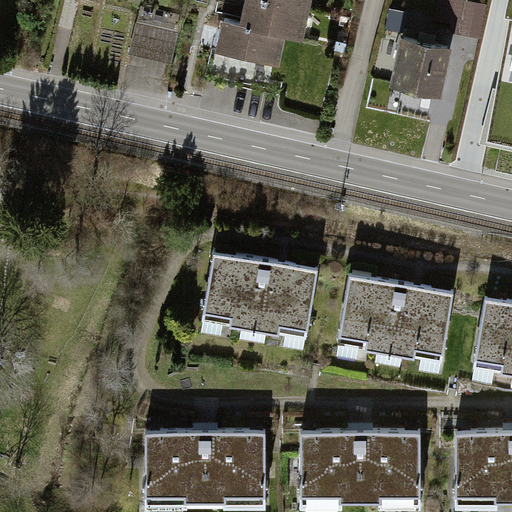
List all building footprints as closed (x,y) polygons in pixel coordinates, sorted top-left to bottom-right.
[(215,20),(207,55),(275,70),(282,39),(298,43),(307,0),(242,0),(236,25),(215,20)] [(474,37),(480,4),(457,0),(434,0),(429,29),(474,37)] [(417,16),(387,10),(383,27),(414,34),(417,16)] [(174,31),(131,22),(125,56),(167,64),(174,31)] [(397,38),(386,88),(438,98),(449,49),(397,38)] [(310,273),(211,255),(199,319),(298,337),(310,273)] [(451,298),(348,278),(335,344),(438,364),(451,298)] [(511,306),(483,302),(471,370),(511,376),(511,306)] [(415,433),(297,434),(298,506),(416,505),(415,433)] [(259,434),(139,434),(139,504),(259,505),(259,434)] [(511,434),(453,434),(453,506),(511,505),(511,434)]
